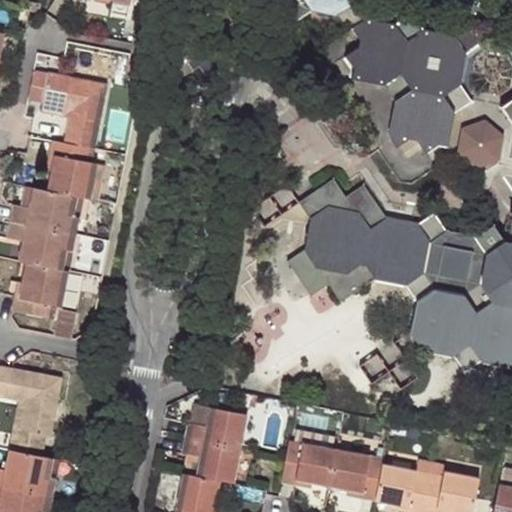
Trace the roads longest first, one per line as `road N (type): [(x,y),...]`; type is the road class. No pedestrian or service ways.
road 1 (residential): [(153,337),(183,310),(197,268),(250,0)]
road 2 (residential): [(184,0),(128,300),(153,337)]
road 3 (residential): [(121,511),(149,358)]
road 4 (residential): [(0,337),(149,358)]
road 5 (unknown): [(0,148),(13,130),(31,33)]
